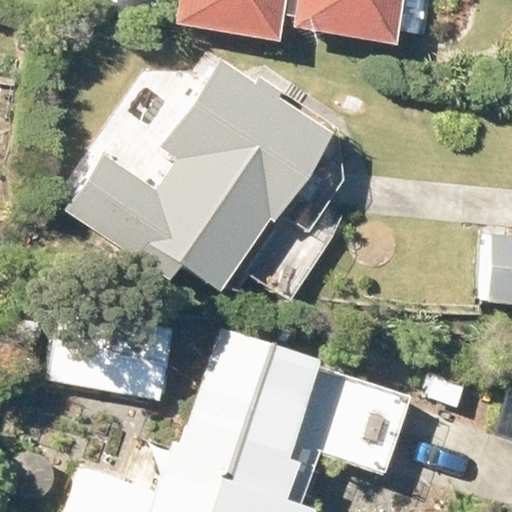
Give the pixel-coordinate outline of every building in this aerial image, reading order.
[(280,0),(174,0),(170,24),(273,42),(280,0)] [(292,0),(288,27),(388,43),(394,0),(292,0)] [(232,77),(124,234),(209,293),(275,196),(280,199),(322,138),(232,77)] [(511,236),(487,234),(480,302),(511,305),(511,236)] [(50,320),(40,381),(156,399),(165,338),(50,320)] [(169,444),(146,511),(304,511),(292,508),(311,451),(375,472),(401,393),(217,332),(179,447),(169,444)]
